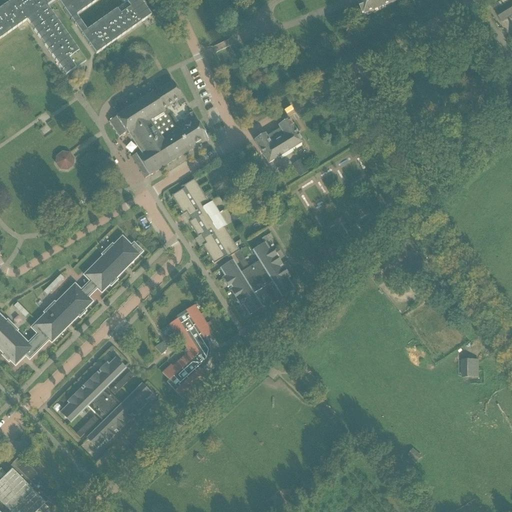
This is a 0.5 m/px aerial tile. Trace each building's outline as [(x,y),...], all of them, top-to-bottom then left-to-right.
[(34,0),(30,4),(26,0),(13,0),(0,9),(0,39),(27,21),(65,76),(86,62),(47,7),(56,0),(96,55),(151,16),(139,0),(130,0),(86,31),(76,16),(99,0),(34,0)] [(361,0),(358,2),(364,17),(396,4),(394,0),(361,0)] [(511,0),(501,0),(502,0),(492,6),(501,22),(511,15),(511,0)] [(117,117),(109,122),(112,127),(119,138),(125,134),(127,133),(132,141),(135,146),(140,153),(138,154),(136,155),(149,177),(209,140),(192,113),(187,116),(191,121),(180,127),(176,130),(169,118),(167,115),(164,111),(179,102),(182,107),(186,104),(173,82),(172,82),(117,117)] [(172,115),(169,118),(176,130),(180,127),(172,115)] [(266,136),(255,142),(269,164),(303,143),(289,121),(279,128),(280,130),(267,138),(266,136)] [(75,158),(70,152),(62,151),(57,155),(56,162),(58,168),(65,171),(70,169),(74,165),(75,158)] [(302,162),(293,167),(299,177),(308,172),(302,162)] [(182,190),(171,197),(183,215),(186,213),(191,221),(188,223),(198,238),(200,236),(206,245),(202,247),(214,265),(226,257),(228,259),(234,255),(239,252),(224,228),(221,223),(224,221),(219,214),(222,213),(222,212),(219,214),(215,207),(212,209),(209,204),(194,180),(183,187),(184,189),(182,190)] [(240,189),(235,192),(246,210),(251,207),(240,189)] [(66,326),(64,325),(67,322),(68,324),(77,315),(79,316),(85,310),(83,309),(91,301),(87,296),(96,287),(101,291),(109,283),(110,285),(116,279),(115,277),(124,268),(122,267),(125,264),(126,266),(141,251),(133,242),(130,245),(121,236),(113,245),(111,244),(102,253),(103,255),(83,274),(90,280),(80,290),(74,283),(55,303),(54,301),(44,311),(45,313),(31,327),(37,333),(27,343),(15,330),(16,329),(7,319),(5,321),(0,315),(0,349),(3,353),(2,354),(8,360),(9,359),(15,364),(25,354),(29,358),(48,338),(51,341),(66,326)] [(233,262),(219,270),(224,278),(222,279),(227,287),(228,289),(230,287),(232,289),(229,291),(240,308),(242,307),(249,317),(262,309),(253,294),(271,283),(282,300),(295,291),(288,280),(291,279),(284,269),(282,270),(281,268),(283,267),(272,250),(270,251),(265,244),(252,252),(258,262),(240,273),(233,262)] [(308,261),(317,272),(335,256),(326,245),(308,261)] [(239,252),(234,255),(243,269),(248,266),(239,252)] [(269,288),(264,291),(273,305),(278,302),(269,288)] [(210,348),(208,349),(208,347),(207,345),(207,343),(206,341),(205,339),(212,334),(212,333),(210,334),(208,329),(209,328),(206,324),(204,325),(202,320),(203,319),(200,315),(199,316),(197,311),(197,310),(195,306),(186,311),(175,318),(177,320),(168,326),(169,326),(171,325),(173,330),(172,331),(175,336),(177,334),(187,350),(186,354),(173,367),(171,365),(167,369),(167,370),(164,374),(163,373),(162,373),(169,381),(167,382),(175,392),(176,392),(182,399),(186,396),(185,395),(189,391),(190,392),(194,388),(193,388),(197,383),(198,385),(202,381),(201,380),(205,376),(206,377),(207,377),(202,371),(201,370),(202,368),(203,367),(205,365),(206,363),(207,361),(208,362),(209,360),(210,358),(210,355),(210,353),(210,351),(210,348)] [(155,348),(161,355),(166,351),(167,348),(163,343),(155,348)] [(98,448),(107,439),(109,441),(116,434),(115,434),(118,431),(119,432),(131,419),(131,418),(134,416),(147,403),(145,401),(152,395),(142,385),(122,405),(106,388),(126,369),(116,359),(109,366),(107,364),(69,402),(71,404),(62,413),(71,422),(88,406),(105,422),(88,439),(98,448)] [(473,361),(468,361),(468,378),(473,378),(473,372),(478,372),(478,364),(473,364),(473,361)] [(120,391),(116,386),(111,391),(115,395),(120,391)] [(63,396),(59,400),(64,404),(68,400),(63,396)] [(95,425),(99,420),(95,416),(91,420),(95,425)] [(134,444),(129,450),(133,454),(139,448),(134,444)] [(420,455),(411,447),(405,454),(414,461),(420,455)] [(0,511),(46,511),(49,510),(44,505),(45,504),(44,503),(47,500),(50,503),(52,501),(51,501),(57,494),(56,495),(20,458),(21,456),(20,456),(12,464),(16,468),(13,471),(12,470),(11,471),(0,481),(0,511)] [(280,499),(272,506),(278,511),(286,505),(280,499)]
